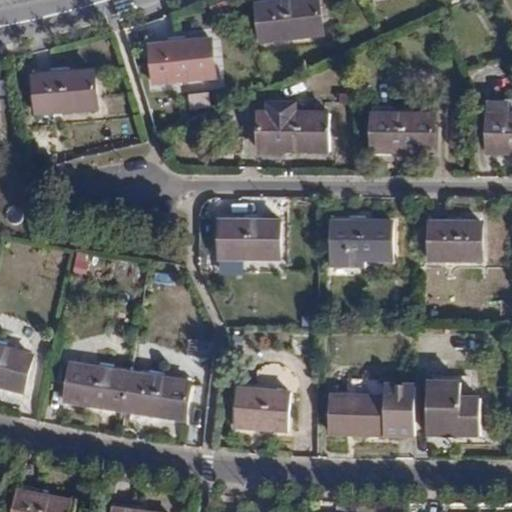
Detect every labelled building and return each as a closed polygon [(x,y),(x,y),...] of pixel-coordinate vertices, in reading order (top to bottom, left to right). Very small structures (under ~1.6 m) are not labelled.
[(318,2),(259,7),(262,42),(320,37),(318,2)] [(209,43),(150,49),(154,83),(213,77),(209,43)] [(90,73),(31,80),(36,114),(94,108),(90,73)] [(329,116),(271,116),(271,150),(329,151),(329,116)] [(431,117),(372,116),(372,150),(431,151),(431,117)] [(511,116),(489,116),(489,152),(511,152),(511,116)] [(274,223),(214,222),(214,256),(273,258),(274,223)] [(390,223),(331,222),(330,258),(389,259),(390,223)] [(489,224),(429,223),(429,258),(489,259),(489,224)] [(32,355),(0,346),(0,383),(24,389),(32,355)] [(127,411),(133,377),(74,368),(68,401),(127,411)] [(191,387),(133,377),(127,411),(185,420),(191,387)] [(461,381),(428,381),(428,435),(482,435),(482,398),(462,398),(461,381)] [(387,400),(329,399),(329,434),(415,436),(415,388),(388,387),(387,400)] [(289,398),(232,392),(229,427),(286,432),(289,398)] [(74,511),(77,500),(19,488),(13,511),(74,511)]
